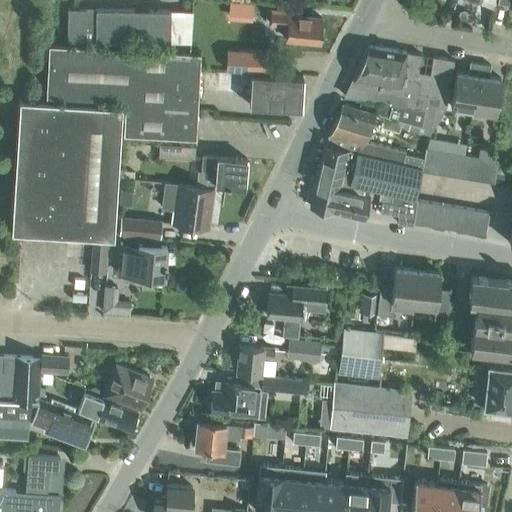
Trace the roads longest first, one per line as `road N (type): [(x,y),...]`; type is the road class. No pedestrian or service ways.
road 1 (residential): [(511,261),(269,213)]
road 2 (unclassified): [(269,213),(361,19)]
road 3 (residential): [(0,327),(210,337)]
road 4 (unclassified): [(107,511),(210,337)]
road 5 (residential): [(511,46),(361,19)]
road 6 (unclassified): [(210,337),(269,213)]
